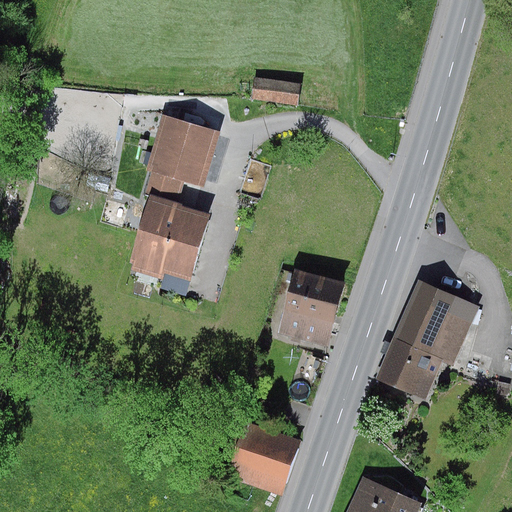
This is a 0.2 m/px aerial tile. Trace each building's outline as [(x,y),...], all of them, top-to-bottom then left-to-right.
[(295,85),(254,79),(251,101),(292,107),(295,85)] [(221,132),(164,116),(149,171),(152,172),(146,191),(180,200),(185,181),(206,187),(221,132)] [(211,215),(151,198),(129,270),(164,280),(166,273),(191,280),(211,215)] [(345,285),(295,272),(279,333),(329,346),(345,285)] [(470,314),(410,288),(370,378),(419,399),(434,364),(446,369),(470,314)] [(499,382),(496,394),(509,397),(511,385),(499,382)] [(295,438),(245,424),(231,476),(280,490),(295,438)] [(414,511),(418,503),(359,479),(345,511),(414,511)]
